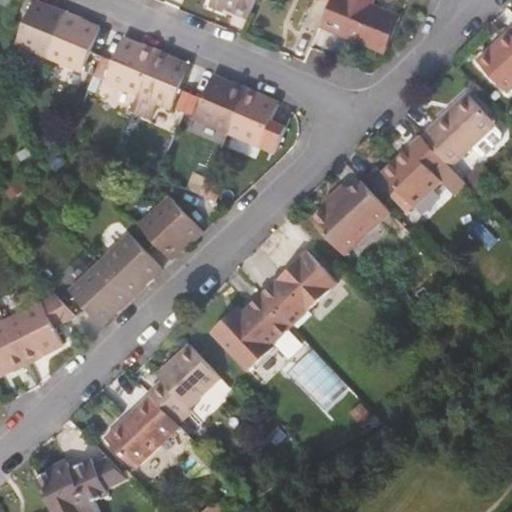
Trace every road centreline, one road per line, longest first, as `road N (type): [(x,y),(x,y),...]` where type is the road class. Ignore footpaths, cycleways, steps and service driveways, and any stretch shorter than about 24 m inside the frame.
road 1 (residential): [(344,118),(334,137),(0,453)]
road 2 (residential): [(105,0),(317,88),(344,118)]
road 3 (residential): [(344,118),(398,82),(462,0)]
